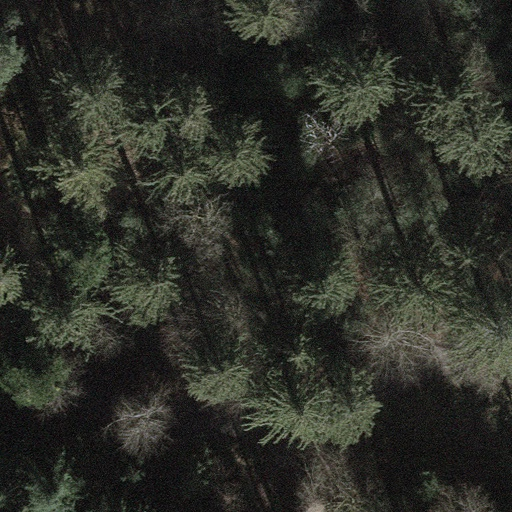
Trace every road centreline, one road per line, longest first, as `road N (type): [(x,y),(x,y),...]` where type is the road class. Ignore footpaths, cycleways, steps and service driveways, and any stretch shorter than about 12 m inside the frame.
road 1 (track): [(0,351),(72,385),(212,416),(285,412),(349,395)]
road 2 (track): [(349,395),(511,307)]
